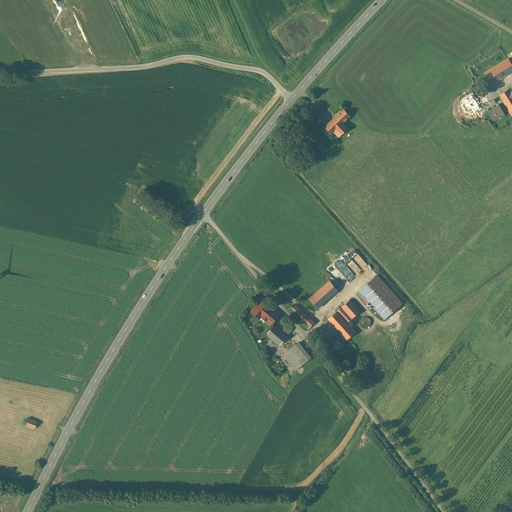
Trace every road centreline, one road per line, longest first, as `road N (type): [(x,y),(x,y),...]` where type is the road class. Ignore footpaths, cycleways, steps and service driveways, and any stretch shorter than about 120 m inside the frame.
road 1 (secondary): [(290,99),(163,268),(26,511)]
road 2 (unclassified): [(290,99),(260,71),(199,57),(0,69)]
road 3 (track): [(202,213),(196,200),(280,90)]
road 4 (secondary): [(382,0),(290,99)]
